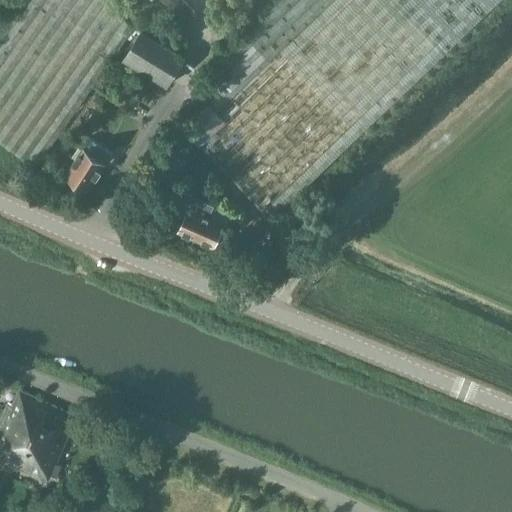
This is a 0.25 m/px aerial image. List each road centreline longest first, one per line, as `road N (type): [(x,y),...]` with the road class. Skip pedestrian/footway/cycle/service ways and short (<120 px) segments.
road 1 (tertiary): [(511,409),(0,203)]
road 2 (unclassified): [(356,511),(0,367)]
road 3 (track): [(511,73),(310,259),(274,312)]
